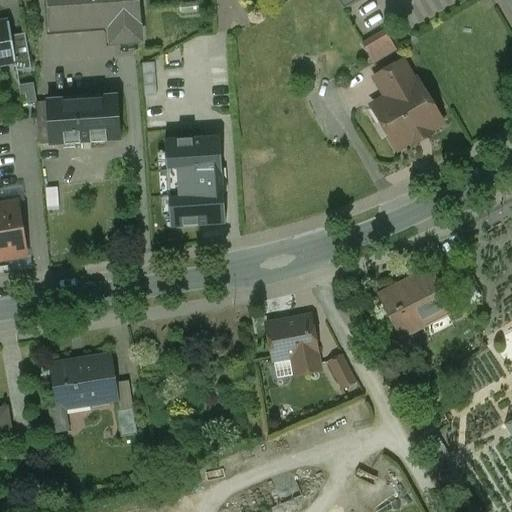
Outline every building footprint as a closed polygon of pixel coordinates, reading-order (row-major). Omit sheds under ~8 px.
[(110,0),(50,0),(53,29),(111,25),(112,25),(110,0)] [(135,0),(110,0),(112,25),(111,25),(112,42),(139,41),(135,0)] [(335,0),(342,12),(362,0),(335,0)] [(8,23),(0,24),(0,64),(14,62),(15,62),(11,37),(8,23)] [(373,64),(396,50),(384,32),(362,46),(373,64)] [(25,34),(11,37),(15,62),(14,62),(16,72),(31,70),(25,34)] [(402,63),(375,79),(386,98),(413,82),(402,63)] [(386,98),(372,106),(388,134),(386,138),(394,151),(399,152),(404,149),(404,144),(440,123),(415,81),(413,82),(386,98)] [(21,87),(21,102),(35,102),(34,87),(21,87)] [(117,97),(47,102),(50,145),(65,143),(65,138),(79,137),(79,144),(90,143),(90,136),(104,135),(104,141),(120,140),(117,97)] [(47,102),(35,103),(38,145),(50,145),(47,102)] [(221,138),(166,142),(171,229),(227,226),(221,138)] [(17,203),(0,205),(0,233),(21,230),(17,203)] [(21,230),(0,233),(0,260),(26,257),(21,230)] [(430,272),(379,297),(398,335),(449,310),(430,272)] [(311,316),(264,326),(270,361),(291,356),(293,370),(317,366),(314,352),(318,351),(311,316)] [(340,355),(327,362),(341,390),(355,383),(340,355)] [(71,361),(51,365),(58,408),(115,400),(109,358),(72,364),(71,361)] [(5,408),(0,409),(0,439),(10,438),(5,408)] [(132,408),(116,411),(120,437),(136,435),(132,408)]
